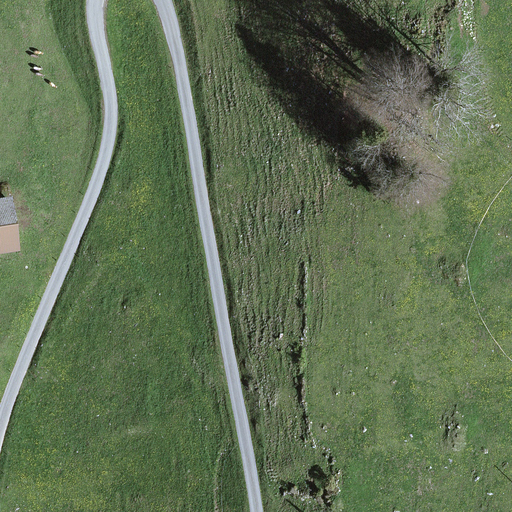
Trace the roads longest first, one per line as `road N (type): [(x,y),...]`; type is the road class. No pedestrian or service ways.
road 1 (unclassified): [(164,0),(257,511)]
road 2 (unclassified): [(0,420),(109,138),(92,0)]
